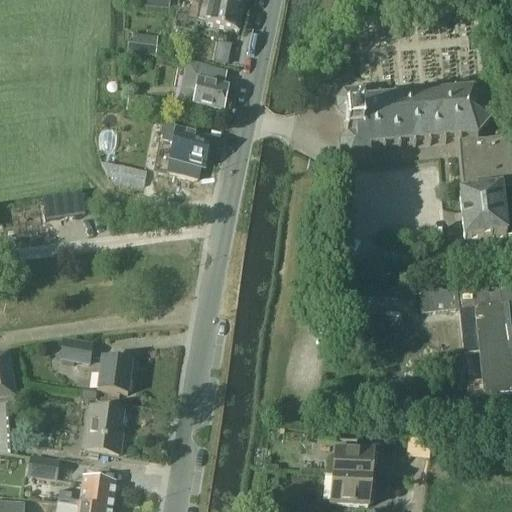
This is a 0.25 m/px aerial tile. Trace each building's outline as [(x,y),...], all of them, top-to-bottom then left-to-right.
[(154,0),(153,10),(169,12),(169,0),(154,0)] [(185,0),(186,0),(201,3),(201,4),(242,13),(244,0),(185,0)] [(206,25),(206,27),(238,33),(242,13),(201,4),(182,1),(177,28),(195,32),(197,23),(206,25)] [(156,57),(158,37),(129,34),(127,54),(156,57)] [(222,113),(227,88),(230,74),(188,65),(178,108),(193,111),(193,108),(222,113)] [(371,158),(370,149),(461,141),(477,140),(490,124),(489,104),(473,91),(366,100),(366,91),(344,93),(336,101),(337,113),(346,120),(347,134),(340,141),(341,152),(349,160),(371,158)] [(148,113),(149,99),(128,97),(127,111),(148,113)] [(162,128),(153,173),(166,176),(197,182),(197,178),(199,169),(202,169),(203,169),(209,141),(187,137),(188,134),(176,131),(166,129),(162,128)] [(466,193),(458,194),(463,242),(511,237),(511,188),(511,189),(507,140),(497,141),(477,143),(477,140),(461,141),(466,193)] [(59,198),(48,200),(51,219),(62,217),(59,198)] [(511,358),(507,307),(511,306),(511,282),(419,293),(421,315),(458,312),(464,357),(479,355),(482,381),(467,383),(469,401),(484,399),(511,396),(511,358)] [(405,291),(404,290),(402,302),(403,302),(414,304),(417,293),(405,291)] [(61,361),(90,365),(92,347),(64,343),(61,361)] [(0,400),(16,398),(8,354),(0,355),(0,400)] [(133,364),(102,360),(98,393),(128,397),(133,364)] [(98,393),(84,390),(83,398),(97,400),(98,393)] [(85,452),(119,458),(123,427),(121,427),(123,415),(92,411),(85,452)] [(368,434),(367,447),(383,448),(385,436),(368,434)] [(325,460),(324,476),(333,476),(371,480),(373,453),(335,449),(335,456),(332,456),(325,460)] [(28,478),(56,482),(59,463),(31,460),(28,478)] [(368,508),(371,480),(333,476),(330,504),(368,508)] [(60,494),(59,505),(107,511),(111,511),(116,484),(83,480),(79,505),(70,503),(71,496),(60,494)]
